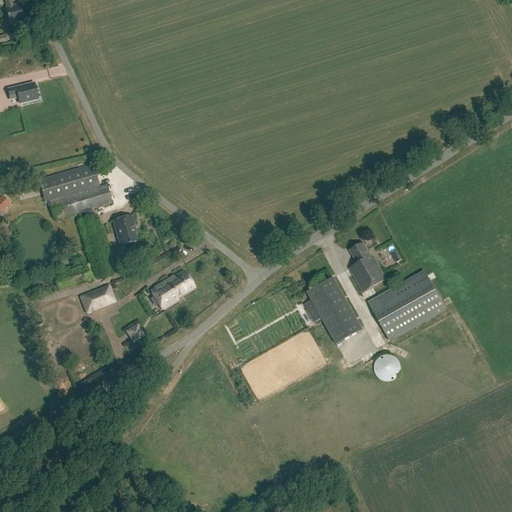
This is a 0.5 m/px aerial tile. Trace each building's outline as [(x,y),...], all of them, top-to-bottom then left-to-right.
[(10,0),(7,0),(9,5),(5,6),(9,23),(16,21),(16,23),(25,21),(20,2),(12,5),(10,0)] [(37,99),(33,84),(6,90),(9,100),(17,98),(18,103),(37,99)] [(48,202),(99,187),(92,165),(38,181),(44,202),(48,201),(48,202)] [(106,185),(99,187),(48,202),(53,220),(78,213),(81,221),(78,222),(94,279),(112,274),(95,217),(93,217),(91,210),(111,204),(106,185)] [(0,212),(9,203),(2,196),(0,197),(0,212)] [(136,232),(131,216),(112,222),(119,247),(137,242),(134,232),(136,232)] [(371,258),(362,243),(350,251),(357,263),(349,268),(363,292),(386,279),(373,257),(371,258)] [(378,250),(386,270),(398,265),(390,245),(378,250)] [(91,281),(87,267),(53,276),(58,291),(91,281)] [(194,287),(184,271),(151,292),(162,310),(178,300),(177,298),(194,287)] [(447,309),(425,271),(369,303),(390,341),(447,309)] [(332,339),(336,345),(362,331),(333,278),(307,293),(312,301),(304,305),(314,324),(322,320),(325,325),(332,339)] [(116,303),(109,285),(78,297),(85,315),(116,303)] [(258,469),(268,465),(265,458),(255,462),(258,469)]
